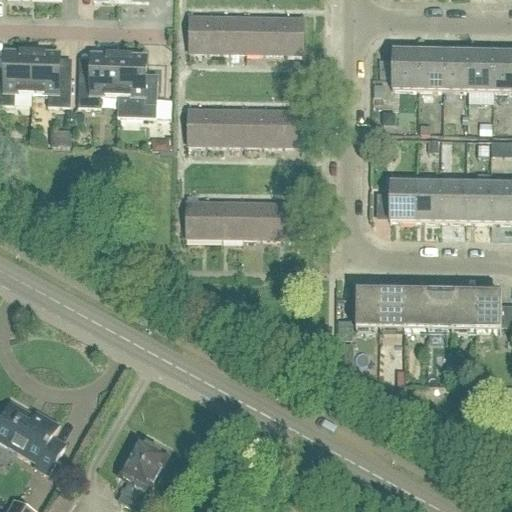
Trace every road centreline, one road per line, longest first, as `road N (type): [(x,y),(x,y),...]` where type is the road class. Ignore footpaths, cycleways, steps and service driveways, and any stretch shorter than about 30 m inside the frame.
road 1 (secondary): [(437,511),(0,273)]
road 2 (residential): [(511,265),(364,264),(351,255),(353,24)]
road 3 (residential): [(165,39),(0,34)]
road 4 (residential): [(511,26),(353,24)]
